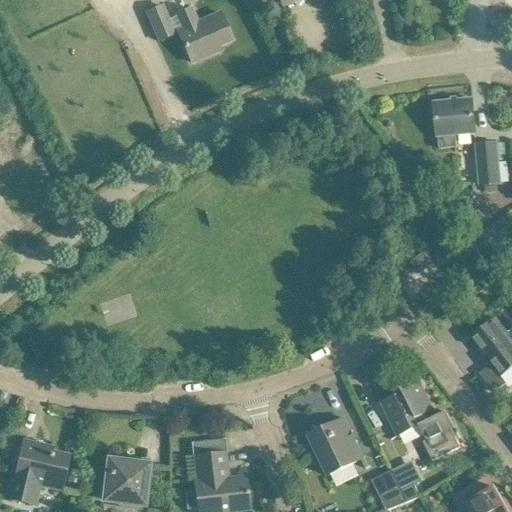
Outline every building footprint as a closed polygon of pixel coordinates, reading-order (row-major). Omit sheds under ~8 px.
[(279,0),(282,9),(310,0),(279,0)] [(162,6),(147,13),(160,42),(175,35),(162,6)] [(232,41),(220,14),(197,24),(191,10),(177,16),(183,30),(178,32),(191,64),(215,54),(212,48),(218,45),(219,47),(232,41)] [(456,135),(475,133),(472,100),(434,104),(438,150),(457,148),(456,135)] [(498,163),(497,145),(478,146),(481,188),(485,187),(497,186),(507,186),(505,162),(498,163)] [(423,255),(412,264),(420,273),(431,265),(423,255)] [(494,393),(506,385),(500,378),(511,368),(511,341),(496,320),(492,323),(493,325),(486,331),(484,329),(470,340),(490,366),(479,374),(494,393)] [(423,443),(433,463),(460,449),(451,430),(454,428),(446,413),(433,419),(430,413),(434,411),(419,381),(401,390),(402,393),(401,398),(396,396),(381,404),(398,438),(403,436),(404,439),(421,431),(426,441),(423,443)] [(363,459),(344,420),(308,437),(327,477),(363,459)] [(40,487),(61,492),(69,457),(41,451),(42,446),(23,442),(18,465),(14,464),(6,500),(35,506),(40,487)] [(225,454),(194,458),(197,483),(195,484),(196,493),(185,494),(187,511),(198,510),(198,511),(243,511),(249,511),(245,478),(228,480),(225,454)] [(141,506),(144,506),(149,467),(137,465),(138,463),(129,459),(122,458),(121,463),(109,462),(104,501),(122,504),(124,509),(140,511),(141,506)] [(372,482),(387,511),(407,503),(402,493),(402,492),(392,472),(372,482)] [(402,492),(402,493),(407,503),(420,498),(414,486),(402,492)] [(469,511),(499,511),(509,506),(508,506),(502,494),(499,496),(495,489),(480,497),(474,487),(455,497),(461,509),(467,506),(469,511)]
